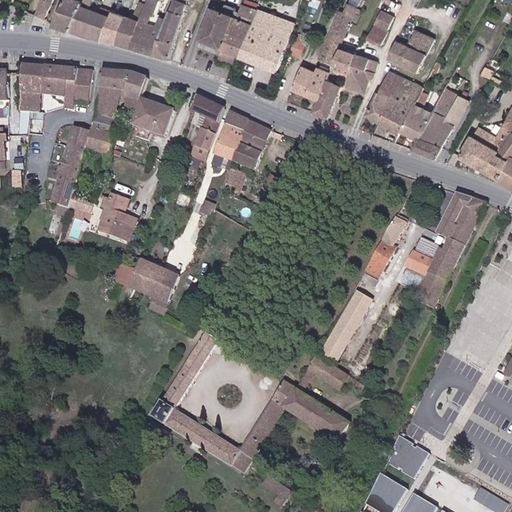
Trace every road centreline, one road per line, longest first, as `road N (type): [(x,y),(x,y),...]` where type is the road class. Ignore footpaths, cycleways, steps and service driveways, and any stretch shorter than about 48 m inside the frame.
road 1 (secondary): [(511,202),(181,75),(54,43),(0,40)]
road 2 (unknown): [(511,208),(474,260),(342,511)]
road 3 (unknown): [(326,134),(204,310),(208,324),(292,369)]
